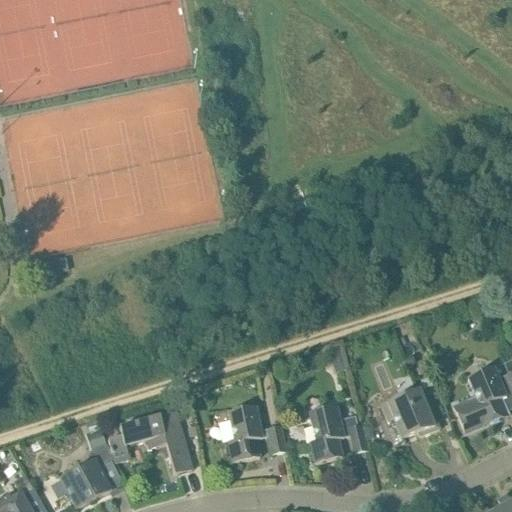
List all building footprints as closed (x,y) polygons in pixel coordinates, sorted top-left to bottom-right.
[(216,226),(214,211),(86,230),(70,126),(4,136),(22,256),(216,226)] [(339,347),(328,350),(331,362),(342,359),(339,347)] [(474,399),(453,408),(465,437),(508,418),(506,414),(511,411),(511,361),(511,362),(503,366),(508,376),(497,381),(492,370),(466,382),(474,399)] [(427,402),(422,404),(417,393),(381,408),(387,423),(393,421),(402,443),(417,436),(418,440),(439,432),(433,416),(427,402)] [(272,457),(285,455),(280,430),(260,433),(255,410),(228,416),(234,442),(227,444),(232,466),(259,460),(256,443),(268,440),(272,457)] [(315,444),(309,446),(314,466),(342,460),(338,442),(350,439),(354,456),(368,453),(362,429),(357,429),(355,419),(340,422),(337,410),(309,416),(315,444)] [(186,453),(180,430),(176,414),(158,419),(158,420),(119,431),(121,439),(108,443),(110,452),(109,453),(111,456),(114,466),(128,462),(125,449),(146,443),(148,453),(166,448),(174,478),(192,473),(186,453)] [(101,431),(85,436),(90,452),(106,447),(101,431)] [(98,469),(112,462),(106,447),(90,456),(93,463),(59,481),(75,511),(77,511),(111,494),(98,469)] [(0,511),(45,511),(32,491),(20,497),(10,503),(8,500),(0,504),(0,511)] [(511,511),(511,502),(510,504),(507,499),(503,502),(502,500),(497,502),(502,511),(511,511)] [(502,511),(497,502),(501,509),(495,511),(487,511),(486,511),(484,511),(481,511),(480,511),(502,511)]
